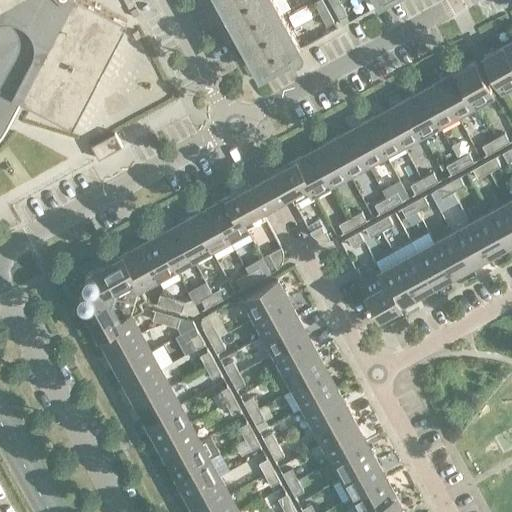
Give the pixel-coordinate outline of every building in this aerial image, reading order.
[(0,0),(0,135),(2,133),(6,127),(20,98),(72,125),(126,20),(87,0),(0,0)] [(300,47),(274,0),(221,0),(223,2),(225,1),(228,5),(225,6),(232,19),(235,18),(237,22),(234,23),(241,36),(244,35),(246,39),(244,40),(251,53),(253,51),(255,55),(253,57),(260,69),(291,52),(292,53),(293,54),(294,54),(296,54),(297,54),(298,53),(299,52),(300,51),(300,50),(300,48),(300,47)] [(327,9),(321,0),(315,0),(313,2),(320,13),(327,9)] [(346,14),(340,3),(332,7),(339,18),(346,14)] [(334,21),(327,9),(320,13),(326,25),(334,21)] [(511,39),(506,43),(507,44),(502,46),(511,64),(511,39)] [(511,82),(511,64),(502,46),(497,49),(496,48),(483,56),(501,88),(511,82)] [(461,69),(456,72),(473,103),(492,93),(474,60),(460,68),(461,69)] [(473,103),(456,72),(451,74),(451,73),(438,80),(456,113),(473,103)] [(456,113),(438,80),(425,87),(425,88),(420,91),(438,123),(456,113)] [(438,123),(420,91),(415,94),(415,93),(402,100),(420,133),(438,123)] [(420,133),(402,100),(389,107),(389,108),(385,111),(402,142),(420,133)] [(402,142),(385,111),(380,113),(379,112),(366,119),(384,152),(402,142)] [(384,152),(366,119),(353,126),(354,128),(349,130),(366,162),(384,152)] [(366,162),(349,130),(344,133),(343,132),(330,139),(348,172),(366,162)] [(114,133),(91,145),(92,146),(93,145),(99,157),(97,157),(98,158),(121,146),(122,146),(114,132),(113,132),(114,133)] [(504,132),(493,138),(497,147),(509,141),(504,132)] [(497,147),(493,138),(481,144),(486,153),(497,147)] [(348,172),(330,139),(317,146),(318,147),(313,150),(330,181),(348,172)] [(511,157),(511,147),(511,146),(502,152),(507,161),(511,157)] [(330,181),(313,150),(308,153),(307,151),(294,158),(312,191),(330,181)] [(468,151),(457,158),(462,167),(473,161),(468,151)] [(495,156),(483,162),(488,171),(500,165),(495,156)] [(312,191),(294,158),(281,166),(282,167),(276,170),(276,169),(275,169),(264,175),(247,185),(247,186),(242,189),(241,187),(228,195),(246,228),(265,217),(259,207),(276,197),(287,191),(293,202),(312,191)] [(462,167),(457,158),(445,164),(450,173),(462,167)] [(488,171),(483,162),(472,168),(477,177),(488,171)] [(432,171),(421,177),(426,186),(437,180),(432,171)] [(459,175),(448,181),(453,190),(464,184),(459,175)] [(426,186),(421,177),(410,183),(415,193),(426,186)] [(453,190),(448,181),(436,188),(441,197),(453,190)] [(396,191),(385,197),(390,206),(401,200),(396,191)] [(246,228),(228,195),(215,202),(216,203),(211,206),(228,237),(246,228)] [(423,195),(412,201),(417,210),(428,204),(423,195)] [(390,206),(385,197),(374,203),(379,212),(390,206)] [(417,210),(412,201),(401,207),(405,216),(417,210)] [(511,213),(505,202),(487,212),(505,244),(511,240),(511,213)] [(228,237),(211,206),(206,208),(205,207),(192,214),(210,247),(228,237)] [(361,210),(349,216),(354,225),(366,219),(361,210)] [(505,244),(487,212),(470,221),(487,253),(492,250),(492,252),(505,244)] [(210,247),(192,214),(179,221),(180,223),(175,225),(192,257),(210,247)] [(387,214),(376,221),(381,230),(392,223),(387,214)] [(354,225),(349,216),(338,223),(343,232),(354,225)] [(381,230),(376,221),(365,227),(370,236),(381,230)] [(487,253),(470,221),(452,231),(470,264),(483,257),(482,256),(487,253)] [(321,224),(309,231),(310,232),(311,233),(312,235),(313,236),(316,237),(318,238),(321,239),(322,240),(324,240),(328,239),(329,239),(321,224)] [(192,257),(175,225),(170,228),(169,227),(156,234),(174,267),(192,257)] [(352,246),(363,239),(358,230),(347,237),(352,246)] [(470,264),(452,231),(434,241),(451,273),(456,270),(457,271),(470,264)] [(174,267),(156,234),(143,241),(144,242),(139,245),(156,277),(174,267)] [(451,273),(434,241),(416,251),(434,284),(447,277),(446,275),(451,273)] [(156,277),(139,245),(134,248),(133,246),(121,254),(145,298),(146,298),(139,286),(156,277)] [(281,248),(281,246),(268,253),(277,268),(279,266),(280,264),(281,263),(282,261),(282,259),(283,258),(283,256),(283,255),(283,253),(283,252),(282,249),(281,248)] [(434,284),(416,251),(398,261),(415,292),(420,290),(421,291),(434,284)] [(121,254),(87,272),(86,273),(85,275),(84,275),(84,276),(84,278),(84,279),(84,280),(85,282),(85,283),(86,284),(88,285),(87,286),(139,301),(145,298),(121,254)] [(415,292),(398,261),(380,270),(398,303),(411,296),(410,295),(415,292)] [(258,266),(247,272),(252,281),(263,275),(258,266)] [(398,303),(380,270),(362,281),(366,289),(365,289),(366,292),(367,291),(379,312),(384,309),(385,310),(398,303)] [(252,281),(247,272),(236,279),(241,288),(252,281)] [(244,297),(255,316),(286,298),(284,293),(285,293),(277,279),(244,297)] [(79,297),(79,298),(98,332),(142,307),(139,301),(87,286),(87,288),(85,288),(83,288),(81,290),(80,291),(79,293),(79,294),(79,295),(79,296),(79,297)] [(223,286),(211,292),(216,301),(228,295),(223,286)] [(216,301),(211,292),(200,298),(205,307),(216,301)] [(156,303),(169,307),(172,297),(159,293),(156,303)] [(184,301),(172,297),(169,307),(181,311),(184,301)] [(289,303),(286,298),(255,316),(264,334),(297,316),(290,303),(289,303)] [(143,308),(142,307),(98,332),(105,345),(106,344),(109,349),(140,332),(131,315),(143,308)] [(152,319),(164,323),(167,313),(155,309),(152,319)] [(180,316),(167,313),(164,323),(177,326),(180,316)] [(304,329),(297,316),(264,334),(274,351),(306,334),(303,329),(304,329)] [(204,329),(210,340),(219,335),(213,324),(204,329)] [(150,350),(140,332),(109,349),(111,354),(110,355),(117,368),(150,350)] [(189,336),(195,348),(205,343),(198,332),(189,336)] [(309,339),(306,334),(274,351),(284,369),(317,351),(310,338),(309,339)] [(225,347),(219,335),(210,340),(216,351),(225,347)] [(160,367),(150,350),(117,368),(124,380),(125,380),(128,385),(160,367)] [(199,355),(205,366),(214,361),(208,350),(199,355)] [(324,364),(317,351),(284,369),(294,387),(325,370),(323,365),(324,364)] [(223,365),(229,376),(239,371),(232,360),(223,365)] [(221,372),(214,361),(205,366),(211,377),(221,372)] [(170,385),(160,367),(128,385),(131,390),(130,390),(137,403),(170,385)] [(328,375),(325,370),(294,387),(304,405),(336,387),(329,374),(328,375)] [(245,382),(239,371),(229,376),(236,387),(245,382)] [(179,403),(170,385),(137,403),(144,416),(145,416),(148,421),(179,403)] [(219,390),(225,402),(234,397),(228,385),(219,390)] [(343,400),(336,387),(304,405),(313,423),(345,406),(342,401),(343,400)] [(243,400),(249,412),(258,407),(252,395),(243,400)] [(240,408),(234,397),(225,402),(231,413),(240,408)] [(189,421),(179,403),(148,421),(150,426),(149,426),(156,439),(189,421)] [(348,411),(345,406),(313,423),(323,441),(356,423),(349,410),(348,411)] [(264,418),(258,407),(249,412),(255,423),(264,418)] [(199,439),(189,421),(156,439),(163,452),(165,451),(167,456),(199,439)] [(238,426),(244,437),(253,433),(247,421),(238,426)] [(363,436),(356,423),(323,441),(333,459),(365,442),(362,437),(363,436)] [(262,436),(269,447),(278,443),(271,431),(262,436)] [(260,444),(253,433),(244,437),(251,449),(260,444)] [(209,457),(199,439),(167,456),(170,461),(169,462),(176,475),(209,457)] [(367,446),(365,442),(333,459),(343,477),(375,459),(368,446),(367,446)] [(284,454),(278,443),(269,447),(275,459),(284,454)] [(219,475),(209,457),(176,475),(183,488),(184,487),(187,492),(219,475)] [(258,462),(264,473),(273,468),(267,457),(258,462)] [(383,472),(375,459),(343,477),(352,495),(384,477),(381,472),(383,472)] [(282,472),(288,483),(297,478),(291,467),(282,472)] [(279,480),(273,468),(264,473),(270,485),(279,480)] [(228,493),(219,475),(187,492),(190,497),(188,498),(196,511),(228,493)] [(387,482),(384,477),(352,495),(361,511),(363,511),(395,495),(388,482),(387,482)] [(303,490),(297,478),(288,483),(294,495),(303,490)] [(235,511),(238,511),(228,493),(196,511),(235,511)] [(277,498),(284,509),(293,504),(286,493),(277,498)] [(402,508),(395,495),(363,511),(403,511),(401,509),(402,508)] [(302,508),(303,511),(315,511),(311,503),(302,508)]
